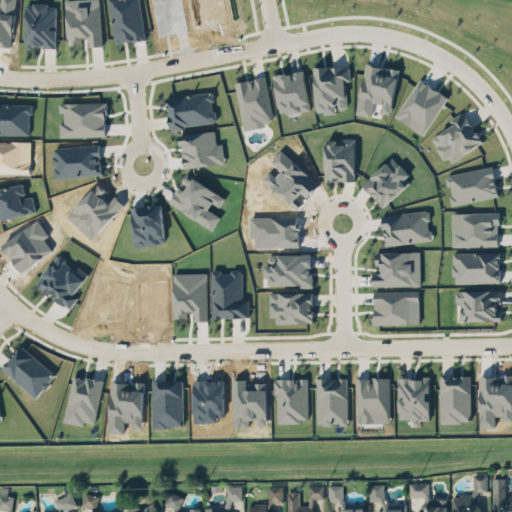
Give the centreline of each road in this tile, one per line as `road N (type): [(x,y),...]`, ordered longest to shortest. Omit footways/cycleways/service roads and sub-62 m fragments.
road 1 (residential): [(237,349),(90,348),(6,304),(0,296),(22,77),(132,72),(268,43),(369,38),(446,70),(479,101),(511,151)]
road 2 (residential): [(511,347),(237,349)]
road 3 (residential): [(333,222),(336,348)]
